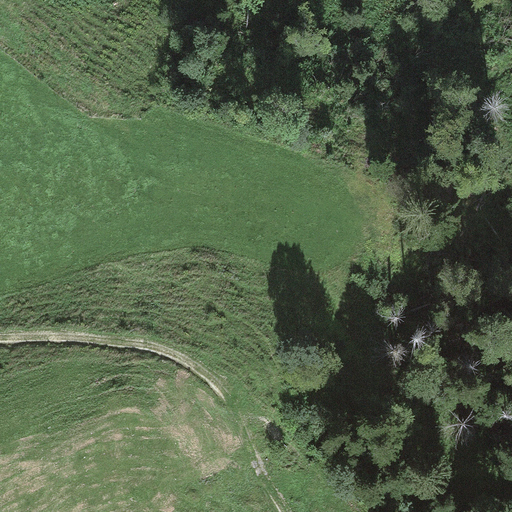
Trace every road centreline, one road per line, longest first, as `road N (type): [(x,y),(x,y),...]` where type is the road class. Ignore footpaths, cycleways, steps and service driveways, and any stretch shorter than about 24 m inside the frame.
road 1 (track): [(0,338),(120,340),(173,352),(207,371),(229,396),(283,511)]
road 2 (track): [(0,249),(43,218),(63,171),(52,138),(0,73)]
